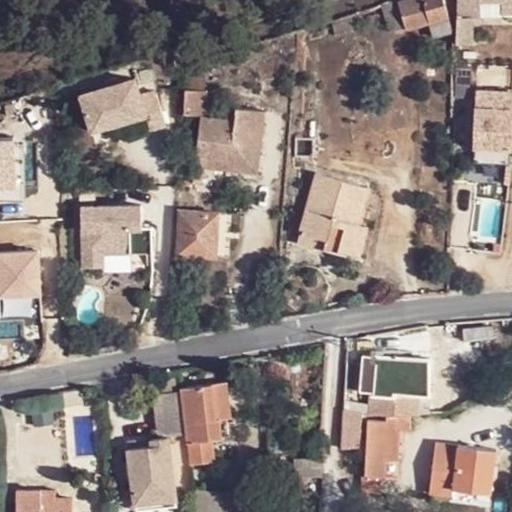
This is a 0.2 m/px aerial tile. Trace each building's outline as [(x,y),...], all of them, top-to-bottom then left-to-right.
[(396,0),(389,0),(377,4),(387,33),(405,27),(396,0)] [(452,28),(443,0),(396,0),(405,27),(429,20),(433,33),(452,28)] [(511,0),(454,0),(454,42),(469,45),(469,13),(476,11),(478,12),(479,10),(479,1),(500,1),(499,11),(511,12),(511,0)] [(182,132),(201,135),(207,71),(188,69),(182,132)] [(73,94),(85,131),(138,114),(143,129),(158,124),(148,90),(133,94),(128,77),(73,94)] [(473,90),(474,163),(511,163),(511,90),(473,90)] [(236,138),(201,135),(197,187),(257,192),(262,128),(237,125),(236,138)] [(0,169),(8,169),(7,151),(0,152),(0,169)] [(367,188),(317,174),(299,243),(348,258),(367,188)] [(137,205),(77,206),(78,268),(99,267),(99,254),(148,252),(148,227),(138,227),(137,205)] [(212,255),(216,212),(178,209),(174,252),(212,255)] [(230,213),(216,212),(212,255),(226,256),(230,213)] [(339,421),(357,420),(400,416),(410,415),(414,393),(426,394),(428,358),(374,355),(374,357),(369,412),(358,411),(340,411),(339,421)] [(363,357),(358,411),(369,412),(374,357),(363,357)] [(179,386),(179,383),(178,374),(151,378),(152,389),(179,386)] [(216,416),(229,414),(224,378),(212,379),(216,416)] [(184,431),(195,511),(240,511),(241,488),(201,487),(197,459),(211,457),(210,436),(232,432),(229,414),(216,416),(212,379),(179,383),(179,386),(184,430),(184,431)] [(166,433),(184,430),(179,386),(152,389),(157,435),(148,436),(148,446),(125,449),(126,465),(132,464),(133,478),(128,478),(131,502),(173,496),(166,433)] [(410,415),(424,414),(426,395),(426,394),(414,393),(410,415)] [(357,420),(357,449),(354,495),(374,497),(376,477),(373,476),(373,459),(388,460),(389,430),(399,429),(400,416),(357,420)] [(148,446),(148,436),(124,440),(125,449),(148,446)] [(428,487),(451,490),(452,480),(489,485),(493,445),(434,438),(428,487)] [(452,480),(451,490),(488,494),(489,485),(452,480)] [(13,488),(13,507),(50,503),(50,511),(70,511),(69,493),(52,494),(51,486),(13,488)] [(173,496),(131,502),(132,509),(174,504),(173,496)] [(50,511),(50,503),(13,507),(13,511),(50,511)]
